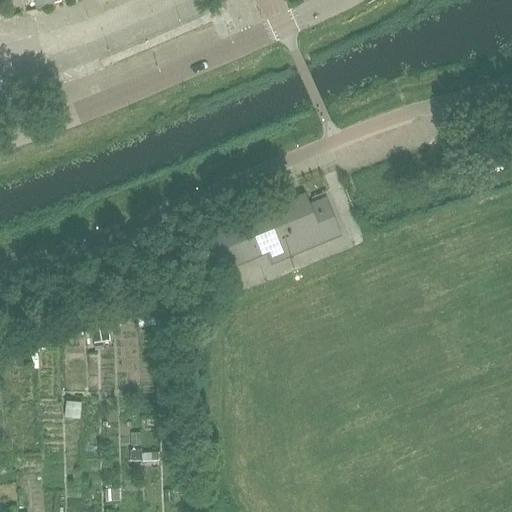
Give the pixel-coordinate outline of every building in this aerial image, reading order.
[(33,0),(36,8),(61,0),(33,0)] [(217,272),(225,269),(267,252),(272,263),(331,238),(328,229),(336,226),(325,199),(303,208),(299,197),(202,237),(217,272)] [(242,293),(270,283),(265,269),(237,279),(242,293)] [(159,316),(143,318),(144,329),(160,327),(159,316)] [(164,452),(147,454),(148,465),(165,464),(164,452)]
